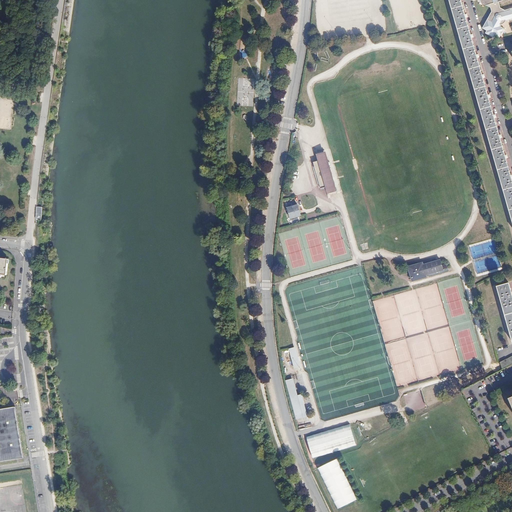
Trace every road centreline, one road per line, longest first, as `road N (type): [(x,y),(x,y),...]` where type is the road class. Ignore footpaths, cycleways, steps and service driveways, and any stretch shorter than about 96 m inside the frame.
road 1 (residential): [(323,511),(277,384),(266,285),(305,0)]
road 2 (unclassified): [(26,372),(20,316),(27,246)]
